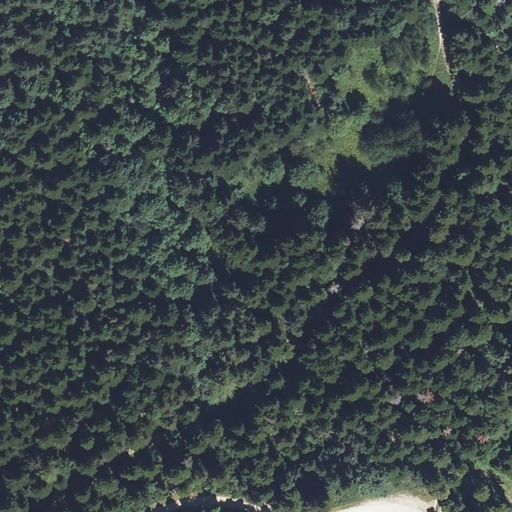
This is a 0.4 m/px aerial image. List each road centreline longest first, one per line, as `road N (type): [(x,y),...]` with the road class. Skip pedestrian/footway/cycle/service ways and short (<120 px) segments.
road 1 (track): [(50,511),(72,483),(141,431),(239,378),(425,223),(454,167),(464,120),(438,30)]
road 2 (track): [(294,332),(437,511)]
road 3 (track): [(428,0),(340,38),(303,39),(217,0)]
